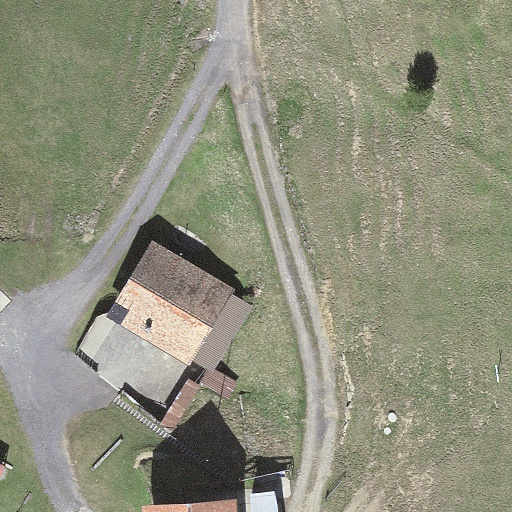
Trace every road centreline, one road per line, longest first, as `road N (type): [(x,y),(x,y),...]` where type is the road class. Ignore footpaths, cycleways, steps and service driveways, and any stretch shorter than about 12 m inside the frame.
road 1 (track): [(12,511),(49,308),(110,245),(237,29),(238,0)]
road 2 (track): [(237,29),(313,326),(327,428),(306,511)]
